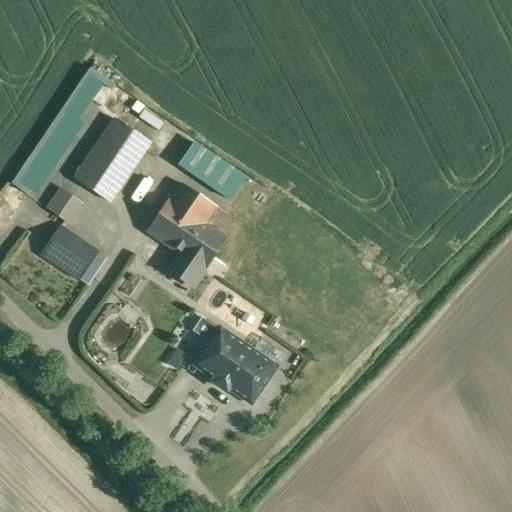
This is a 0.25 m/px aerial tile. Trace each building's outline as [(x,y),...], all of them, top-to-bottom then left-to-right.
[(155,146),(114,117),(71,178),(112,206),(155,146)] [(176,168),(230,200),(246,173),(191,142),(176,168)] [(220,209),(180,182),(145,232),(178,255),(167,270),(191,287),(224,240),(207,227),(220,209)] [(60,191),(46,210),(69,226),(83,207),(60,191)] [(100,256),(61,228),(40,256),(79,285),(100,256)] [(226,324),(192,368),(250,412),(284,367),(226,324)]
